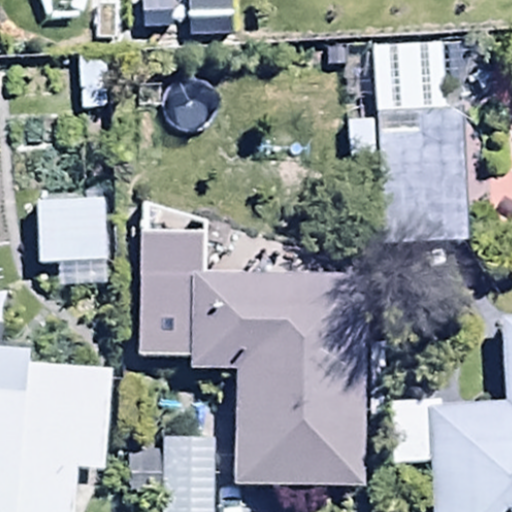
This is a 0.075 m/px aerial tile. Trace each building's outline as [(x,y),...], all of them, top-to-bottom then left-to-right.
[(367,51),(367,115),(436,115),(436,51),(367,51)] [(50,77),(53,123),(104,120),(102,74),(50,77)] [(375,250),(458,249),(456,119),(409,120),(409,140),(373,141),(375,250)] [(29,204),(29,268),(98,268),(98,204),(29,204)] [(180,372),(227,373),(226,489),(352,490),(353,347),(323,347),(324,277),(198,276),(198,239),(135,239),(134,360),(180,360),(180,372)] [(422,462),(424,511),(511,511),(511,324),(494,325),(498,406),(386,406),(389,464),(422,462)] [(26,351),(0,349),(0,511),(64,511),(67,470),(98,473),(105,372),(25,366),(26,351)] [(157,511),(206,511),(207,447),(156,447),(155,457),(122,457),(122,494),(158,494),(157,511)]
